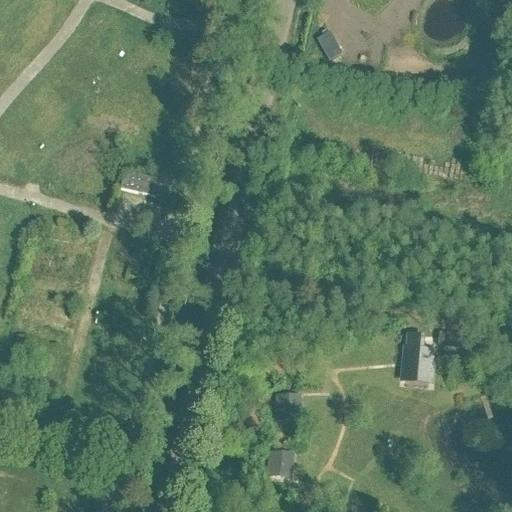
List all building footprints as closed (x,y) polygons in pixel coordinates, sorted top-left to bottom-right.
[(0,9),(0,53),(2,54),(12,12),(0,9)] [(111,57),(110,75),(154,79),(155,60),(111,57)] [(70,104),(66,121),(101,129),(105,112),(70,104)] [(290,167),(310,171),(312,160),(292,156),(290,167)] [(72,184),(76,169),(38,157),(33,173),(72,184)] [(45,251),(6,242),(0,270),(0,271),(38,280),(45,251)] [(89,251),(88,265),(111,268),(112,253),(89,251)] [(0,328),(0,344),(27,352),(31,338),(0,328)] [(446,335),(445,349),(458,350),(459,336),(446,335)] [(62,341),(63,358),(84,357),(83,340),(62,341)] [(431,389),(434,354),(402,351),(399,386),(431,389)] [(276,399),(276,425),(302,425),(301,399),(276,399)] [(267,480),(292,483),(295,457),(269,455),(267,480)]
